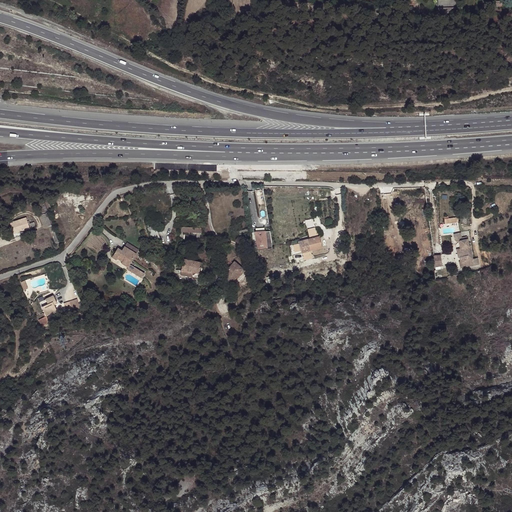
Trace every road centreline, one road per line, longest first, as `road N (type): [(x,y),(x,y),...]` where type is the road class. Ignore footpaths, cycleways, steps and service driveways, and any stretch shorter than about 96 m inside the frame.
road 1 (unclassified): [(511,183),(148,183),(110,195),(57,259),(0,278)]
road 2 (motorway): [(511,117),(367,125),(248,110),(0,17)]
road 3 (motorway): [(511,124),(248,132),(0,113)]
road 4 (track): [(49,0),(213,82),(312,105),(439,104),(511,90)]
road 5 (motorway): [(254,150),(511,141)]
road 6 (motorway): [(0,132),(254,150)]
road 7 (motorway): [(0,155),(254,150)]
